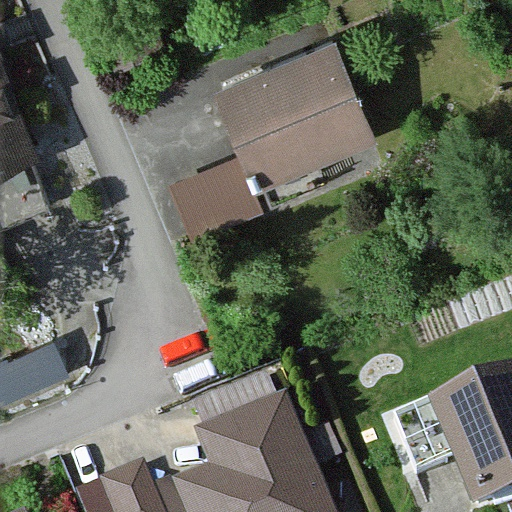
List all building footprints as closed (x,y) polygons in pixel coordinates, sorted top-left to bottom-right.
[(340,41),(222,95),(268,193),(386,138),(340,41)] [(0,177),(39,162),(0,65),(0,177)] [(193,224),(263,201),(243,140),(172,164),(193,224)] [(6,353),(0,355),(0,399),(69,367),(54,335),(9,356),(6,353)] [(423,487),(463,471),(479,511),(494,511),(511,505),(511,385),(400,430),(423,487)] [(274,386),(201,416),(211,442),(202,446),(216,480),(184,494),(191,511),(338,511),(297,413),(287,417),(274,386)] [(162,511),(147,475),(105,492),(112,511),(162,511)]
